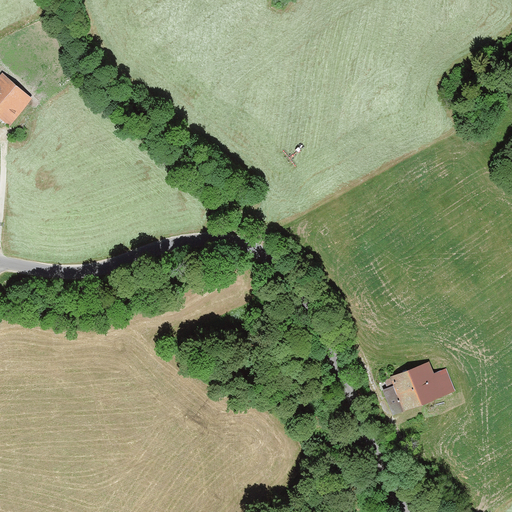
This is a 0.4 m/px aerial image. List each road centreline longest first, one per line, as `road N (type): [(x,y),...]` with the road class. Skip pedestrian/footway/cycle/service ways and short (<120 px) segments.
road 1 (tertiary): [(0,263),(76,272),(191,242),(258,251),(305,299),(403,511)]
road 2 (track): [(396,496),(411,479),(407,463),(355,342),(338,317),(312,313)]
